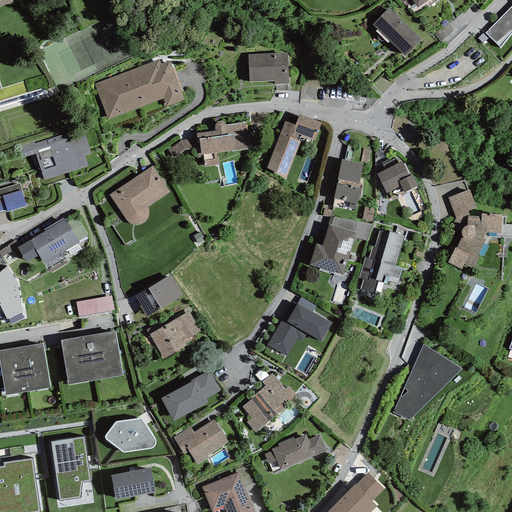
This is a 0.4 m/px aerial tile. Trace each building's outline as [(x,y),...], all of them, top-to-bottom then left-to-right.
[(511,31),(511,5),(485,33),(500,47),(511,31)] [(389,8),(373,25),(405,57),(422,40),(389,8)] [(287,53),(248,54),(249,82),(274,81),(274,84),(289,84),(287,53)] [(185,100),(169,61),(161,64),(159,59),(94,85),(108,120),(163,99),(166,107),(185,100)] [(295,125),(285,121),(265,169),(286,177),(301,142),(298,141),(301,136),(315,141),(321,122),(299,114),(295,125)] [(215,131),(196,133),(197,138),(198,142),(199,142),(200,148),(201,155),(203,154),(204,167),(219,165),(217,153),(242,150),(249,149),(246,123),(226,126),(225,124),(224,123),(223,122),(221,121),(219,121),(218,122),(216,123),(215,125),(214,127),(215,131)] [(33,142),(18,147),(22,158),(36,154),(44,180),(88,167),(85,155),(91,153),(84,129),(34,144),(33,142)] [(198,142),(197,138),(181,141),(168,150),(174,158),(186,149),(200,148),(199,142),(198,142)] [(371,150),(363,149),(361,161),(368,163),(371,150)] [(395,158),(383,165),(385,170),(377,174),(386,193),(400,186),(404,193),(417,186),(412,174),(409,176),(402,161),(398,163),(395,158)] [(363,164),(342,159),(331,206),(343,209),(343,207),(356,209),(362,184),(359,184),(363,164)] [(169,192),(152,166),(109,194),(128,222),(130,224),(133,225),(135,225),(138,225),(140,225),(142,224),(144,223),(145,221),(147,219),(148,215),(149,211),(148,209),(147,207),(169,192)] [(26,206),(19,183),(0,189),(0,211),(6,210),(7,212),(26,206)] [(468,211),(476,208),(469,189),(448,197),(455,218),(456,219),(469,214),(468,211)] [(375,209),(364,207),(362,220),(372,222),(375,209)] [(332,210),(323,209),(323,216),(331,217),(332,210)] [(455,247),(448,263),(461,269),(464,264),(473,269),(479,258),(477,257),(486,240),(484,238),(487,233),(501,233),(502,215),(482,214),(481,216),(469,216),(468,216),(467,225),(465,226),(464,227),(462,229),(462,231),(461,233),(461,234),(462,236),(462,237),(456,248),(455,247)] [(451,228),(461,233),(462,231),(462,229),(464,227),(465,226),(467,225),(468,216),(469,216),(469,214),(456,219),(455,218),(451,228)] [(77,217),(68,222),(79,240),(88,235),(77,217)] [(372,224),(331,217),(328,224),(329,224),(356,233),(355,237),(367,241),(372,224)] [(17,247),(26,262),(38,254),(44,264),(80,242),(79,240),(68,222),(66,218),(19,246),(17,247)] [(356,233),(329,224),(322,245),(316,244),(309,265),(343,275),(355,237),(356,233)] [(389,233),(379,230),(374,248),(372,247),(369,259),(365,258),(358,278),(363,279),(360,289),(375,294),(378,282),(387,285),(388,281),(398,284),(402,269),(395,266),(404,236),(389,231),(389,233)] [(17,247),(19,246),(16,240),(0,251),(0,254),(2,258),(17,247)] [(7,267),(0,272),(0,305),(7,319),(21,312),(17,282),(7,267)] [(170,275),(136,297),(141,305),(139,306),(146,318),(183,295),(170,275)] [(112,296),(76,302),(78,317),(114,310),(112,296)] [(301,297),(297,303),(313,312),(317,306),(301,297)] [(313,312),(297,303),(286,324),(281,321),(267,345),(286,356),(297,338),(302,341),(307,334),(321,342),(332,323),(313,312)] [(189,312),(149,334),(163,359),(186,346),(184,341),(200,332),(189,312)] [(115,331),(60,340),(68,385),(123,376),(115,331)] [(43,343),(0,350),(0,363),(5,396),(50,388),(43,343)] [(462,369),(423,344),(393,413),(409,420),(462,369)] [(191,380),(191,382),(195,380),(205,399),(220,391),(209,370),(191,380)] [(272,373),(262,382),(265,386),(251,398),(252,399),(242,407),(252,418),(246,422),(255,433),(298,397),(288,386),(285,389),(272,373)] [(191,382),(160,398),(173,421),(207,403),(205,399),(195,380),(191,382)] [(140,418),(116,422),(114,422),(106,434),(105,435),(104,437),(105,439),(106,440),(122,452),(123,453),(126,453),(150,449),(152,448),(153,447),(154,446),(156,444),(156,442),(156,440),(142,419),(141,418),(140,418)] [(190,427),(173,438),(184,455),(189,452),(198,466),(209,459),(207,456),(229,442),(214,419),(194,432),(190,427)] [(279,446),(271,449),(272,451),(264,454),(268,464),(276,461),(280,470),(314,456),(327,451),(320,435),(308,440),(306,435),(294,439),(293,437),(278,443),(279,446)] [(85,436),(50,441),(59,501),(81,498),(82,483),(91,481),(85,436)] [(0,511),(38,511),(40,511),(32,458),(3,463),(4,467),(0,467),(0,511)] [(151,468),(111,475),(116,500),(155,492),(151,468)] [(254,511),(238,472),(202,487),(212,511),(224,506),(225,511),(254,511)] [(372,501),(384,489),(368,473),(356,485),(355,484),(327,511),(371,511),(377,506),(372,501)]
